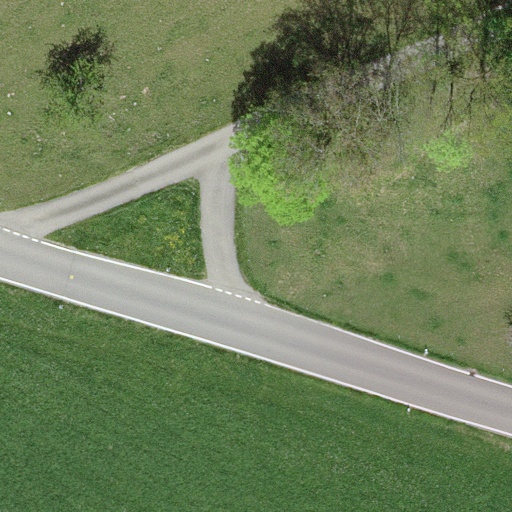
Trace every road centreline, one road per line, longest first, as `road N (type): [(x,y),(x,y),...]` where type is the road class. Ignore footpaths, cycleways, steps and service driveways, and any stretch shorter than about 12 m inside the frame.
road 1 (tertiary): [(511,410),(0,253)]
road 2 (track): [(0,220),(222,145),(221,260),(246,327)]
road 3 (track): [(222,145),(511,15)]
